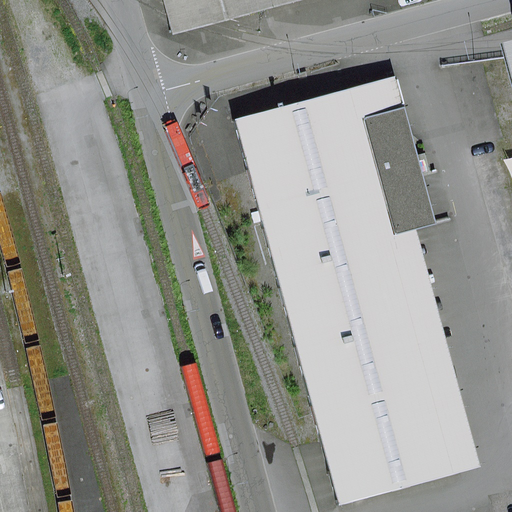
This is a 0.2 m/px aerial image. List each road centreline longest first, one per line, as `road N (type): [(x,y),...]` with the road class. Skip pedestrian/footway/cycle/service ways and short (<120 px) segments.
road 1 (residential): [(150,93),(261,511)]
road 2 (residential): [(150,93),(511,0)]
